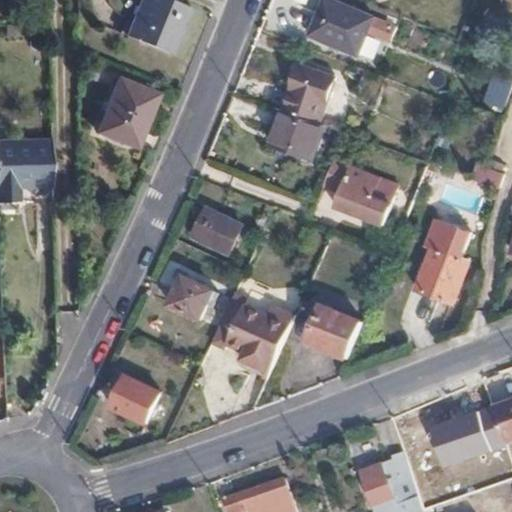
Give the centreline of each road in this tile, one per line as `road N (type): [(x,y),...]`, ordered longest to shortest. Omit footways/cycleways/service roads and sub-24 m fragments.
road 1 (unclassified): [(246,0),(41,457)]
road 2 (residential): [(511,343),(174,469),(79,496)]
